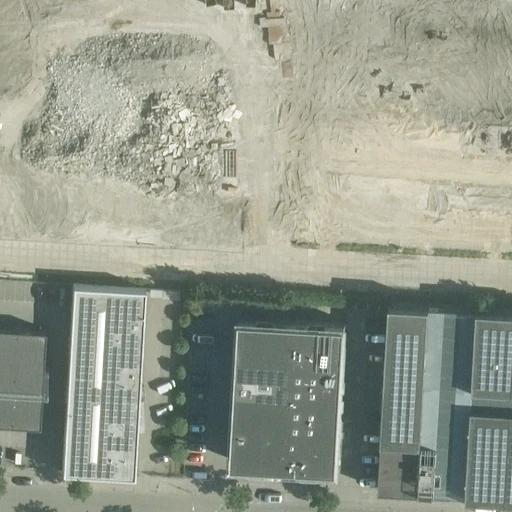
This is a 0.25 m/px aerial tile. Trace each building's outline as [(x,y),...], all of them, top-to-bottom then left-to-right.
[(0,0),(0,123),(163,135),(172,0),(0,0)] [(172,0),(163,135),(357,150),(366,0),(172,0)] [(511,0),(366,0),(357,150),(511,158),(511,0)] [(72,284),(61,472),(133,476),(136,427),(144,428),(142,382),(139,381),(144,288),(72,284)] [(389,301),(379,490),(406,492),(408,440),(421,441),(429,304),(389,301)] [(511,308),(477,307),(466,495),(511,497),(511,308)] [(238,314),(236,352),(290,355),(292,317),(238,314)] [(292,317),(290,355),(345,358),(347,320),(292,317)] [(44,329),(0,326),(0,422),(39,424),(44,329)] [(236,352),(234,388),(288,391),(290,355),(236,352)] [(290,355),(288,391),(343,394),(345,358),(290,355)] [(234,388),(232,425),(286,428),(288,391),(234,388)] [(288,391),(286,428),(341,431),(343,394),(288,391)] [(232,425),(229,463),(284,466),(286,428),(232,425)] [(286,428),(284,466),(339,469),(341,431),(286,428)]
